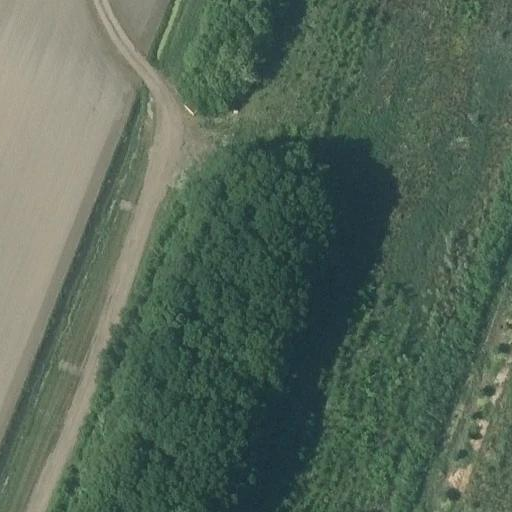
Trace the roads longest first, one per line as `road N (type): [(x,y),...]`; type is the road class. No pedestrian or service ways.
road 1 (track): [(25,511),(166,139),(167,101),(206,0)]
road 2 (track): [(96,0),(167,101)]
